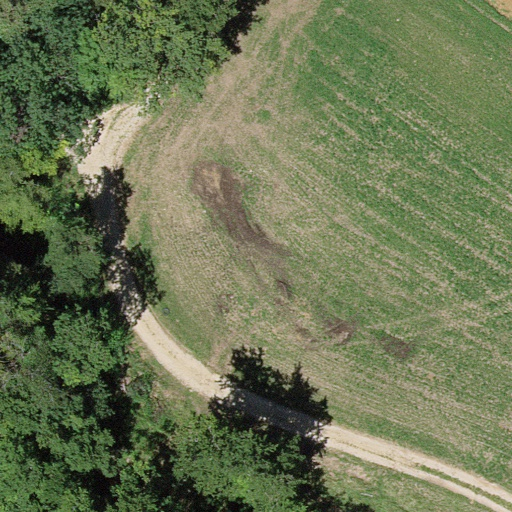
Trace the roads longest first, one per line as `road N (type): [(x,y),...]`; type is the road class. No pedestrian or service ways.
road 1 (track): [(492,511),(441,484),(206,392),(130,316),(107,242),(97,156),(31,109),(0,99)]
road 2 (track): [(97,156),(223,0)]
road 3 (track): [(206,392),(327,511)]
